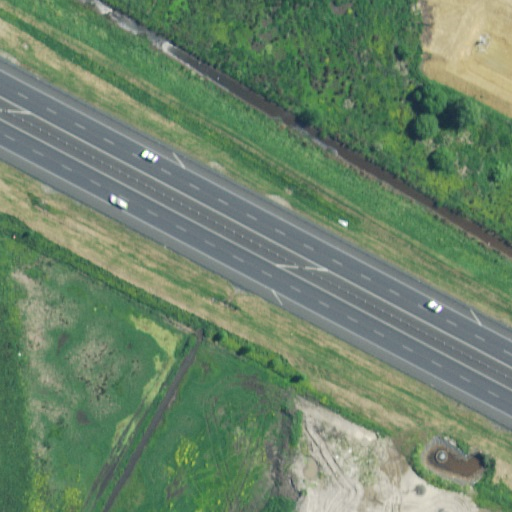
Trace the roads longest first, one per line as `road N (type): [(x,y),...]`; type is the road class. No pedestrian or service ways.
road 1 (motorway): [(511,401),(0,130)]
road 2 (motorway): [(0,83),(511,354)]
road 3 (unknown): [(0,286),(411,511)]
